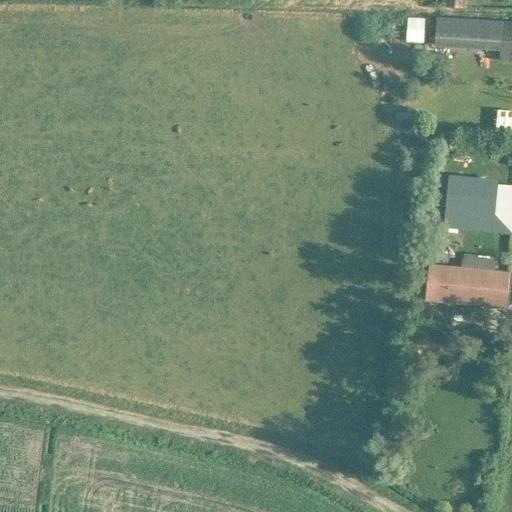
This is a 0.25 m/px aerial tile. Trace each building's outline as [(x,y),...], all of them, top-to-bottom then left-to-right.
[(407,41),(424,41),(425,17),(408,16),(407,41)] [(502,49),(501,60),(511,60),(511,23),(503,23),(502,49)] [(496,132),(511,133),(511,110),(497,109),(496,132)] [(511,233),(511,184),(441,178),(436,227),(511,233)] [(438,251),(439,241),(429,240),(428,251),(438,251)] [(430,264),(427,301),(507,309),(511,272),(449,266),(430,264)]
